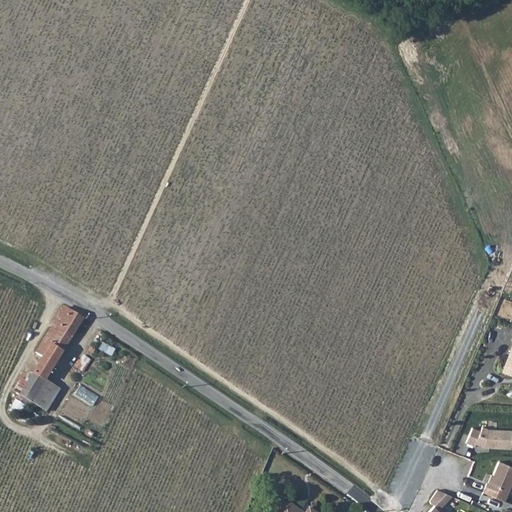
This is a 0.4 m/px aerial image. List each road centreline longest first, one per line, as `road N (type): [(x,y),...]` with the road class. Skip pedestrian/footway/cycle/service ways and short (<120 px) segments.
road 1 (track): [(385,511),(376,485),(110,299),(248,0)]
road 2 (unclassified): [(0,261),(219,396),(379,511)]
